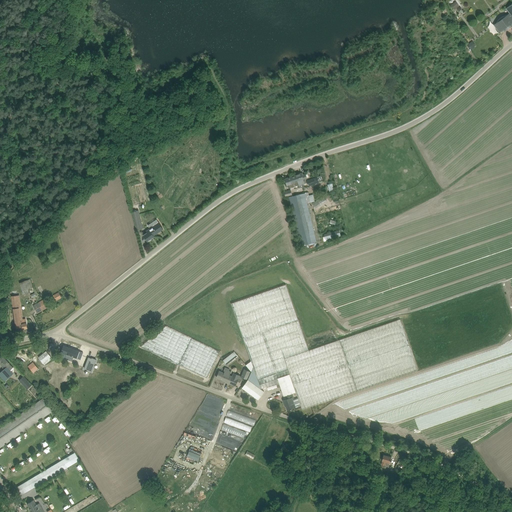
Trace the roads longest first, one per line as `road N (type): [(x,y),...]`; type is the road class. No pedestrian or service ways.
road 1 (unclassified): [(57,332),(223,198),(420,119),(511,43)]
road 2 (unclassified): [(381,444),(57,332)]
road 3 (track): [(381,444),(511,500)]
